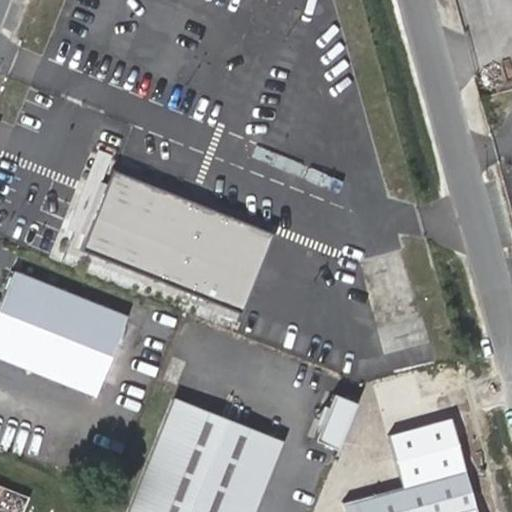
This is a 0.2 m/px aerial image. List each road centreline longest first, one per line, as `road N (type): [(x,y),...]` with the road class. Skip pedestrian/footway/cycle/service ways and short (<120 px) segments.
road 1 (unknown): [(264,511),(296,396),(191,351)]
road 2 (unknown): [(0,399),(61,417),(100,413),(149,313)]
